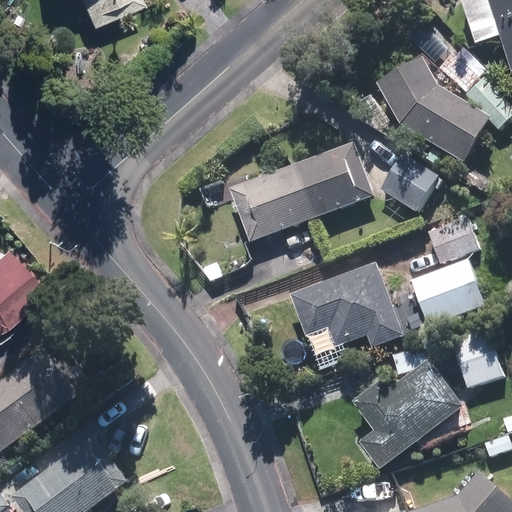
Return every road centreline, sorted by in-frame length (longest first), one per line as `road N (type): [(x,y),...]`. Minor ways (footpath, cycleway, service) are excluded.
road 1 (residential): [(264,511),(236,435),(194,362),(67,208)]
road 2 (residential): [(67,208),(303,0)]
